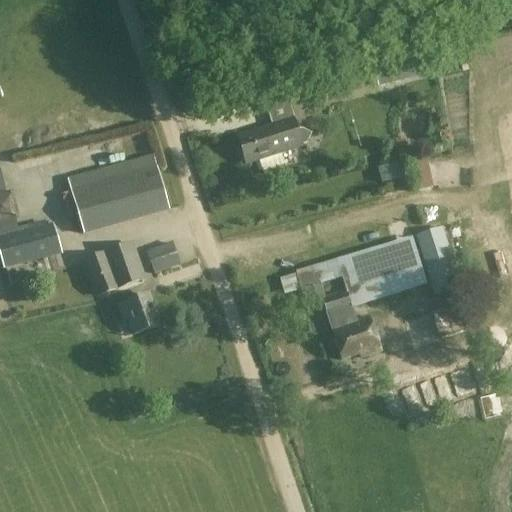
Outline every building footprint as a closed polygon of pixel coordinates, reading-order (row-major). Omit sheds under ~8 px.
[(440,61),(452,57),(449,47),(437,51),(440,61)] [(427,55),(381,65),(385,82),(431,72),(427,55)] [(312,78),(262,94),(268,112),(318,95),(312,78)] [(281,154),(272,126),(237,138),(246,166),(281,154)] [(0,232),(15,229),(0,166),(0,232)] [(83,235),(169,211),(158,170),(71,194),(83,235)] [(0,261),(3,271),(62,255),(53,225),(0,238),(0,261)] [(416,237),(434,296),(461,288),(443,229),(416,237)] [(324,309),(326,317),(351,310),(352,311),(427,287),(412,239),(296,273),(302,292),(304,291),(312,313),(324,309)] [(180,265),(171,243),(146,254),(155,276),(180,265)] [(85,263),(97,297),(144,281),(131,246),(85,263)] [(134,336),(160,326),(149,296),(118,308),(123,322),(128,320),(134,336)] [(402,319),(439,306),(436,297),(399,310),(402,319)] [(181,298),(164,309),(171,320),(188,310),(181,298)] [(446,308),(400,319),(407,344),(452,332),(446,308)] [(341,362),(356,358),(357,360),(380,353),(370,319),(349,325),(350,328),(332,334),(341,362)] [(418,362),(423,389),(462,382),(457,355),(418,362)]
